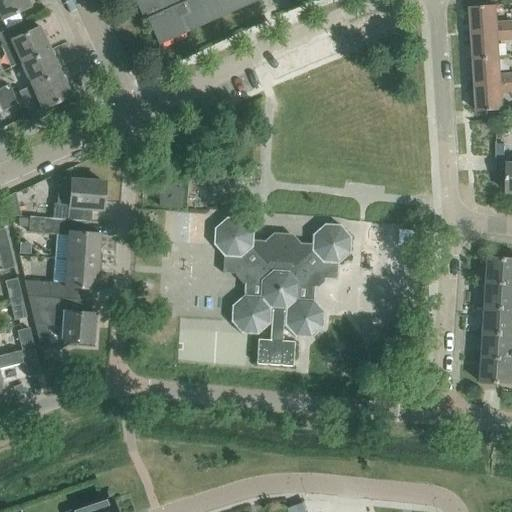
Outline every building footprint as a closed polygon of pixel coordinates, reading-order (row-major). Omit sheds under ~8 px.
[(0,0),(0,19),(28,6),(25,0),(0,0)] [(134,0),(140,12),(144,10),(147,16),(145,17),(157,43),(252,0),(134,0)] [(469,6),(470,32),(511,29),(511,20),(496,22),(494,4),(469,6)] [(19,62),(48,49),(38,26),(27,31),(22,21),(0,31),(0,45),(9,66),(19,62)] [(511,29),(470,32),(472,58),(498,56),(497,39),(511,37),(511,29)] [(48,49),(19,62),(29,86),(59,72),(48,49)] [(472,58),(474,84),(511,81),(511,73),(499,74),(498,56),(472,58)] [(59,72),(29,86),(40,109),(69,96),(59,72)] [(511,81),(474,84),(476,110),(501,109),(500,91),(511,90),(511,81)] [(0,99),(11,94),(7,84),(0,87),(0,99)] [(0,99),(0,127),(2,127),(0,123),(0,110),(0,111),(16,104),(11,94),(0,99)] [(27,216),(83,220),(89,221),(90,209),(100,209),(102,181),(57,178),(56,203),(52,203),(51,218),(27,216)] [(28,196),(44,198),(45,184),(29,183),(28,196)] [(180,187),(158,185),(157,205),(179,206),(180,187)] [(66,235),(64,259),(96,261),(98,233),(82,232),(83,220),(27,216),(26,232),(66,235)] [(237,272),(242,279),(241,294),(229,304),(229,320),(239,332),(255,333),(267,323),(266,340),(256,339),(254,363),(291,365),(293,342),(281,341),(282,324),(293,336),(309,337),(321,326),(322,310),(312,298),(313,284),(320,277),(335,278),(336,262),(348,252),(349,235),(338,223),(322,222),(310,233),(310,244),(298,243),(290,234),(272,233),(263,241),(251,241),(251,230),(241,218),(224,217),(212,226),(211,243),(221,255),(220,271),(237,272)] [(397,245),(417,246),(418,230),(398,229),(397,245)] [(0,268),(0,270),(12,267),(8,249),(8,248),(0,249),(0,268)] [(511,257),(487,256),(485,281),(511,283),(511,257)] [(22,281),(26,296),(64,299),(77,299),(78,288),(94,289),(96,261),(64,259),(62,284),(22,281)] [(15,278),(3,281),(8,301),(20,298),(15,278)] [(511,283),(485,281),(484,306),(511,307),(511,283)] [(33,323),(62,326),(64,299),(26,296),(33,323)] [(20,298),(8,301),(9,304),(13,320),(25,317),(21,302),(20,298)] [(85,300),(77,299),(64,299),(62,326),(61,341),(89,342),(91,313),(84,313),(85,300)] [(511,307),(484,306),(482,331),(511,332),(511,307)] [(40,353),(49,350),(42,326),(33,325),(40,353)] [(27,328),(15,331),(20,350),(32,347),(27,328)] [(511,332),(482,331),(481,356),(511,357),(511,332)] [(0,354),(0,367),(22,362),(26,377),(38,374),(33,354),(32,347),(20,350),(0,354)] [(511,357),(481,356),(479,381),(511,383),(511,357)] [(370,481),(393,480),(392,468),(369,468),(370,481)] [(113,511),(110,501),(77,511),(113,511)]
